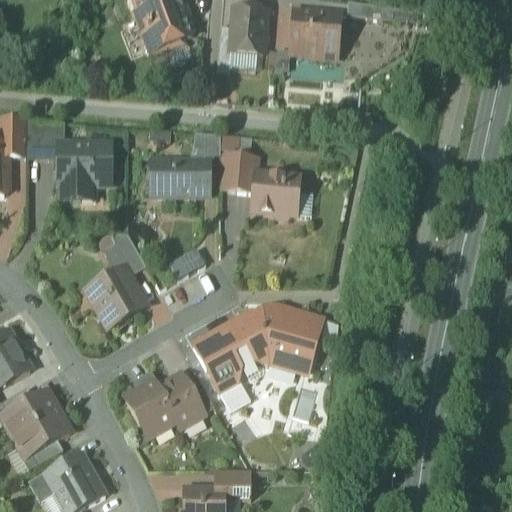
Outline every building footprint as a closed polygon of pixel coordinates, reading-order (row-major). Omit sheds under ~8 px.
[(135,0),(127,3),(134,22),(148,29),(149,31),(147,33),(149,37),(151,36),(152,40),(150,45),(154,55),(159,58),(181,50),(180,48),(191,44),(193,40),(191,33),(188,32),(186,26),(189,23),(190,20),(189,17),(187,15),(185,14),(183,14),(181,14),(180,10),(181,7),(178,0),(135,0)] [(384,14),(348,9),(347,24),(383,27),(384,14)] [(267,19),(234,16),(232,36),(230,59),(232,60),(263,62),(263,57),(266,54),(267,44),(265,41),(267,19)] [(324,21),(293,19),(290,61),(307,63),(307,65),(326,66),(327,58),(338,59),(341,21),(324,19),(324,21)] [(232,36),(220,35),(217,70),(231,71),(232,60),(230,59),(232,36)] [(301,66),(301,83),(343,83),(343,67),(301,66)] [(26,126),(0,124),(0,151),(8,151),(8,164),(26,164),(26,126)] [(60,129),(26,126),(26,164),(58,164),(58,151),(60,150),(60,129)] [(171,138),(131,136),(130,150),(170,151),(171,138)] [(220,143),(195,141),(193,156),(204,157),(204,164),(220,164),(220,161),(220,143)] [(60,150),(58,151),(58,164),(58,193),(59,193),(59,207),(81,207),(81,199),(94,199),(94,192),(110,192),(110,151),(60,150)] [(0,151),(0,203),(4,203),(8,199),(8,164),(8,151),(0,151)] [(259,164),(220,161),(220,164),(220,197),(254,200),(256,179),(257,179),(259,164)] [(205,171),(154,171),(154,202),(205,202),(205,171)] [(257,179),(256,179),(254,200),(252,219),(273,221),(277,225),(286,226),(290,222),(295,223),(299,183),(257,179)] [(299,200),(299,219),(305,219),(305,216),(312,216),(312,200),(299,200)] [(146,273),(127,241),(110,241),(133,281),(146,273)] [(170,264),(175,282),(204,273),(199,255),(170,264)] [(511,267),(500,265),(492,309),(511,312),(511,267)] [(124,275),(87,296),(108,333),(145,312),(124,275)] [(250,319),(193,352),(216,394),(237,382),(240,371),(252,364),(305,379),(309,362),(313,363),(319,340),(316,339),(320,324),(278,312),(254,326),(250,319)] [(17,348),(9,335),(0,340),(0,393),(30,377),(15,350),(17,348)] [(158,394),(150,380),(138,387),(142,394),(125,403),(147,443),(176,427),(176,426),(158,394)] [(185,387),(181,381),(158,394),(176,426),(176,427),(180,433),(204,420),(198,409),(185,387)] [(208,403),(195,381),(185,387),(198,409),(208,403)] [(28,393),(2,408),(8,419),(34,404),(28,393)] [(34,404),(8,419),(12,426),(6,430),(14,443),(58,417),(58,416),(47,397),(34,404)] [(58,417),(14,443),(21,456),(27,453),(31,460),(58,445),(70,438),(59,419),(58,417)] [(58,445),(31,460),(37,471),(64,456),(58,445)] [(82,459),(44,481),(60,511),(86,511),(105,501),(82,459)] [(251,477),(215,477),(215,495),(251,495),(251,477)] [(215,495),(199,495),(197,497),(184,496),(184,510),(181,510),(181,511),(223,511),(224,506),(251,506),(251,495),(215,495)]
